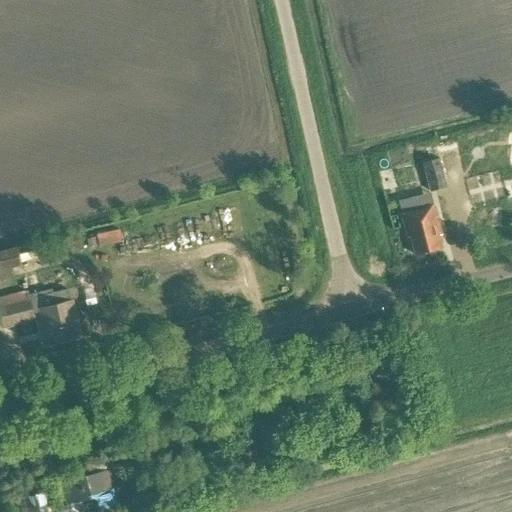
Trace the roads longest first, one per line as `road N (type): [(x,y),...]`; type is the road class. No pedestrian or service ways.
road 1 (unclassified): [(0,404),(350,312)]
road 2 (unclassified): [(350,312),(277,0)]
road 3 (unclassified): [(350,312),(511,271)]
